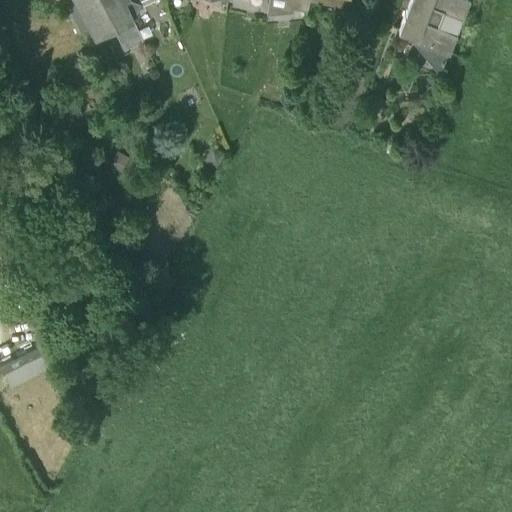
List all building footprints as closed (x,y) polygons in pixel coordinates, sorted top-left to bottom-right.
[(78,33),(91,26),(76,0),(60,0),(62,1),(78,33)] [(76,0),(91,26),(97,37),(124,23),(135,42),(144,37),(134,18),(135,16),(128,1),(128,0),(76,0)] [(307,9),(308,0),(268,0),(268,3),(307,9)] [(308,0),(307,9),(308,9),(309,0),(316,0),(350,5),(350,0),(308,0)] [(409,0),(397,34),(449,53),(469,0),(409,0)] [(361,102),(372,69),(350,61),(338,95),(344,97),(336,122),(349,126),(358,101),(361,102)] [(372,116),(360,117),(361,131),(374,130),(372,116)] [(211,143),(204,157),(219,165),(226,151),(211,143)] [(133,157),(117,148),(108,164),(125,173),(133,157)] [(48,349),(4,372),(11,386),(55,363),(48,349)]
